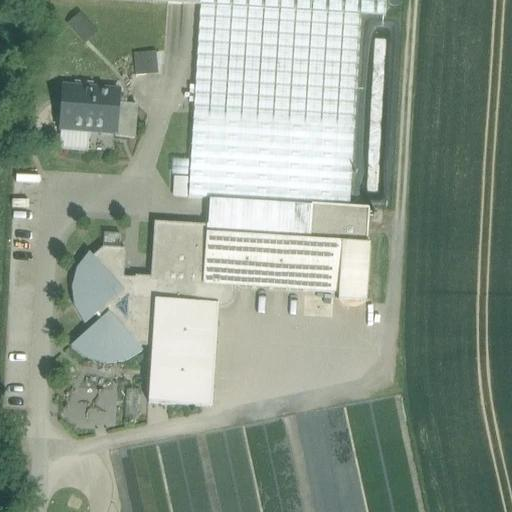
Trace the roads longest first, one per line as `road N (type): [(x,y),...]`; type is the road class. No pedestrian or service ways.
road 1 (unclassified): [(399,215),(390,355),(379,385),(67,453),(44,469),(36,511)]
road 2 (track): [(414,0),(399,215)]
